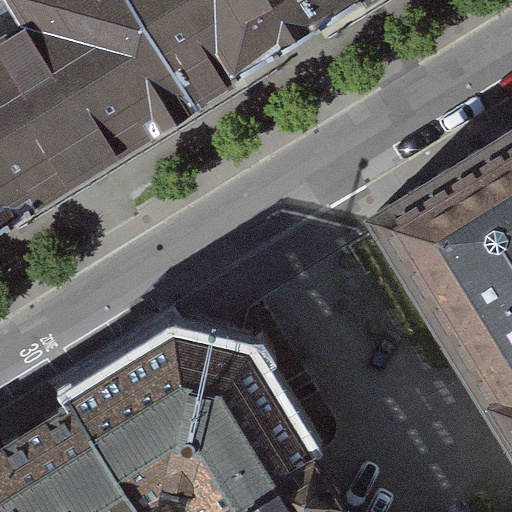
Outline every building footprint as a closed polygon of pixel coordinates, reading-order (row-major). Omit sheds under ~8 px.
[(19,35),(0,46),(0,254),(186,139),(100,0),(21,0),(4,10),(19,35)] [(100,0),(186,139),(385,18),(374,0),(100,0)] [(374,0),(385,18),(413,0),(374,0)] [(488,379),(511,417),(511,104),(372,191),(488,379)] [(53,378),(135,507),(173,482),(193,511),(215,511),(317,443),(247,332),(202,322),(157,312),(53,378)] [(0,511),(127,511),(135,507),(53,378),(0,411),(0,511)] [(317,443),(215,511),(360,511),(337,474),(317,443)]
